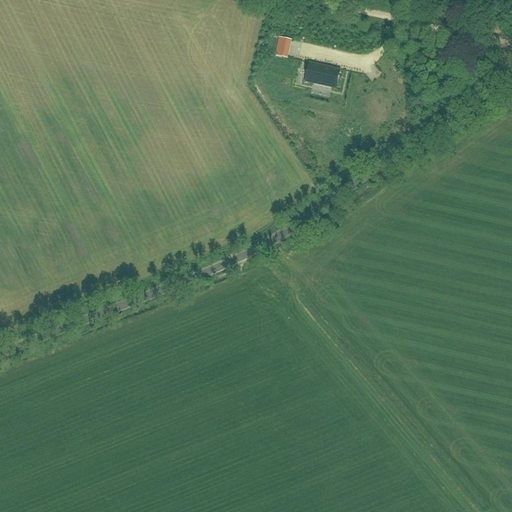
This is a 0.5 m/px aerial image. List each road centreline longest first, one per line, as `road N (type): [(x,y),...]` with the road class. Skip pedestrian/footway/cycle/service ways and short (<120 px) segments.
road 1 (tertiary): [(0,353),(257,247),(511,75)]
road 2 (track): [(511,45),(311,0)]
